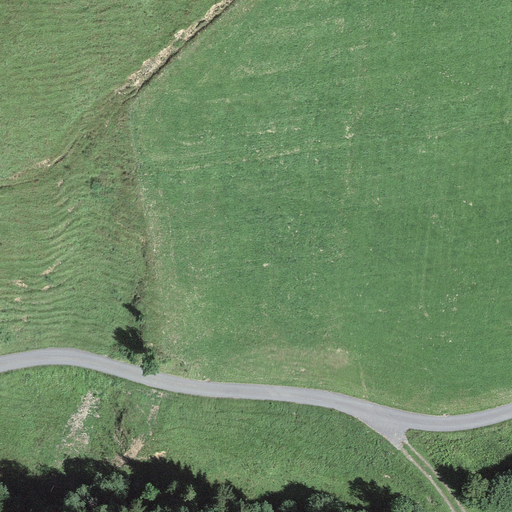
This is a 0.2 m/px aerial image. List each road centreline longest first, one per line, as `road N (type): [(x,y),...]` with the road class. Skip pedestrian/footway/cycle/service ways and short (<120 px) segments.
road 1 (track): [(0,364),(83,359),(416,422),(471,422),(511,410)]
road 2 (track): [(370,410),(460,511)]
